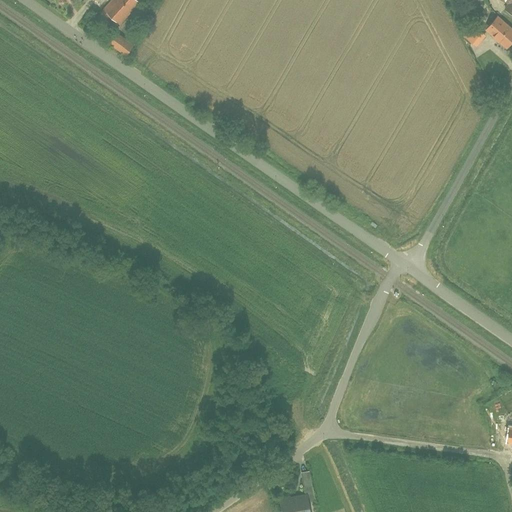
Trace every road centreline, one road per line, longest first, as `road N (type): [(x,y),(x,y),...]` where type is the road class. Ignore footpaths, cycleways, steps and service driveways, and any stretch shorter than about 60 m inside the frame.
road 1 (residential): [(400,263),(21,0)]
road 2 (residential): [(511,498),(495,453),(390,449),(322,435)]
road 3 (residential): [(405,266),(511,85)]
road 4 (residential): [(322,435),(378,295),(400,263)]
road 5 (residential): [(209,511),(322,435)]
road 6 (residential): [(511,340),(405,266)]
